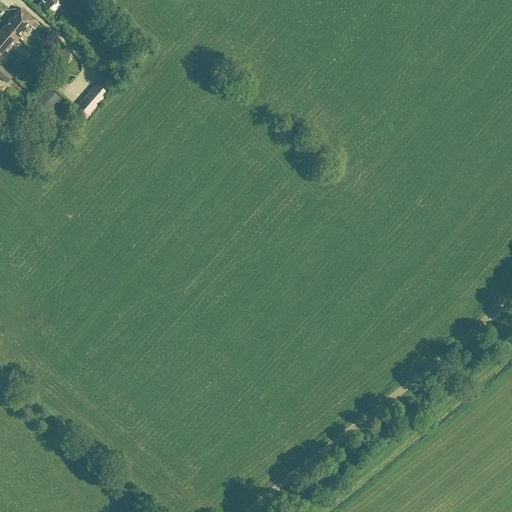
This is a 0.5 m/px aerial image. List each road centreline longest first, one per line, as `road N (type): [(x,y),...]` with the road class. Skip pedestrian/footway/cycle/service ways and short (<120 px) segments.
road 1 (unclassified): [(250,511),(463,341),(511,288)]
road 2 (track): [(0,382),(155,511)]
